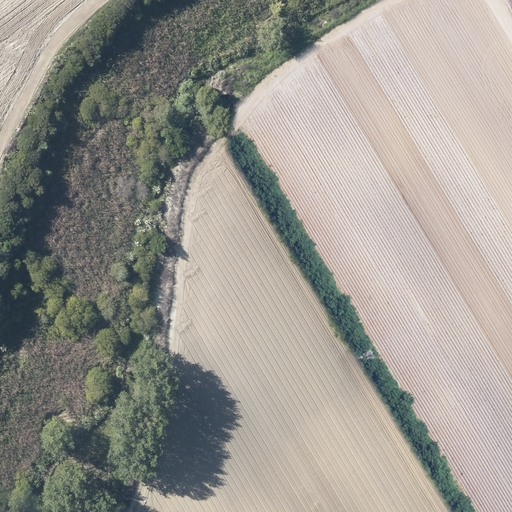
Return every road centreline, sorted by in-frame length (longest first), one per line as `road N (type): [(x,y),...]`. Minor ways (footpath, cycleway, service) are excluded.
road 1 (track): [(415,0),(191,164),(177,345),(128,511)]
road 2 (track): [(0,141),(31,60),(88,0)]
